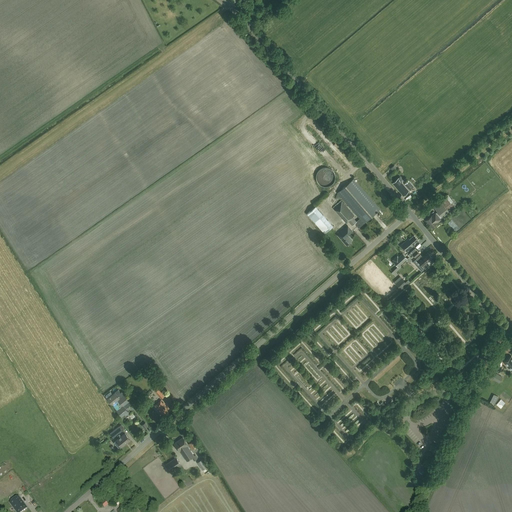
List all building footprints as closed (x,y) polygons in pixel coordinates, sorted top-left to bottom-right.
[(335,178),(335,176),(335,174),(334,172),(333,171),(331,169),(330,168),(328,168),(326,167),(324,167),(323,168),(321,168),(319,169),(318,171),(317,172),(316,174),(316,176),(316,178),(316,179),(317,181),(318,183),(319,184),(321,185),(323,186),(324,186),(326,186),(328,186),(330,185),(331,184),(333,183),(334,181),(335,179),(335,178)] [(403,180),(400,177),(393,183),(403,195),(408,191),(401,182),(403,180)] [(354,223),(359,228),(365,223),(364,223),(380,209),(354,179),(337,193),(360,219),(354,223)] [(405,185),(410,190),(414,186),(409,181),(405,185)] [(442,203),(448,211),(449,212),(455,208),(453,206),(456,204),(448,194),(445,196),(446,197),(441,201),(442,203)] [(346,222),(347,222),(354,216),(341,201),(333,207),(347,222),(346,222)] [(446,213),(448,211),(442,203),(435,209),(437,212),(436,213),(435,212),(426,220),(431,227),(447,214),(446,213)] [(315,206),(307,214),(324,234),(333,226),(315,206)] [(348,226),(338,235),(347,245),(352,240),(348,236),(352,231),(348,226)] [(407,240),(401,245),(406,252),(413,246),(412,245),(418,240),(414,235),(408,241),(407,240)] [(420,263),(425,269),(429,265),(427,262),(432,257),(428,252),(422,257),(420,254),(416,258),(420,263)] [(407,259),(402,253),(399,257),(397,255),(393,260),(394,261),(394,262),(398,267),(407,259)] [(406,283),(402,279),(396,284),(400,288),(406,283)] [(502,367),(495,363),(492,369),(499,373),(502,367)] [(502,377),(499,375),(490,370),(487,375),(499,382),(502,377)] [(153,390),(161,399),(165,395),(157,386),(153,390)] [(118,389),(112,394),(110,392),(106,395),(106,396),(107,398),(122,416),(128,411),(126,409),(132,404),(122,391),(120,392),(118,389)] [(155,405),(164,416),(170,410),(162,399),(155,405)] [(498,406),(502,409),(507,404),(503,400),(498,406)] [(123,430),(122,430),(119,426),(112,431),(116,436),(123,430)] [(119,448),(122,446),(130,440),(125,433),(121,436),(120,434),(117,435),(119,437),(116,440),(114,442),(119,448)] [(183,437),(174,443),(179,451),(180,450),(187,461),(194,456),(187,445),(188,445),(183,437)] [(188,443),(192,449),(197,445),(194,440),(188,443)] [(176,457),(166,464),(171,471),(181,465),(176,457)] [(208,468),(203,459),(198,463),(203,471),(208,468)] [(22,511),(27,508),(24,504),(23,503),(18,496),(9,503),(16,511),(22,511)]
